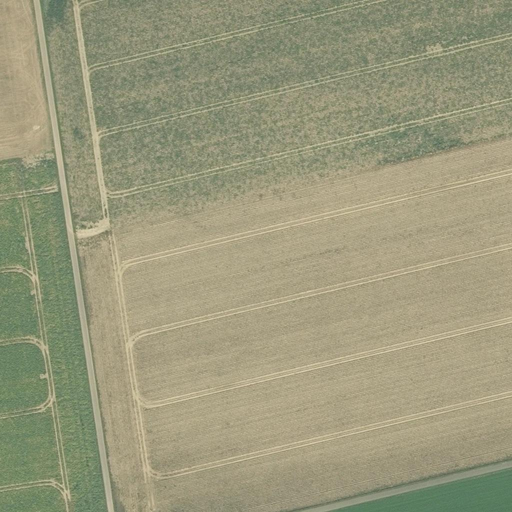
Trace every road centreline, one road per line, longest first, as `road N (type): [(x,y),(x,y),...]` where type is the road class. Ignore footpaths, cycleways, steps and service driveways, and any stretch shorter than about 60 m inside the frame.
road 1 (track): [(35,0),(110,511)]
road 2 (track): [(511,465),(311,511)]
